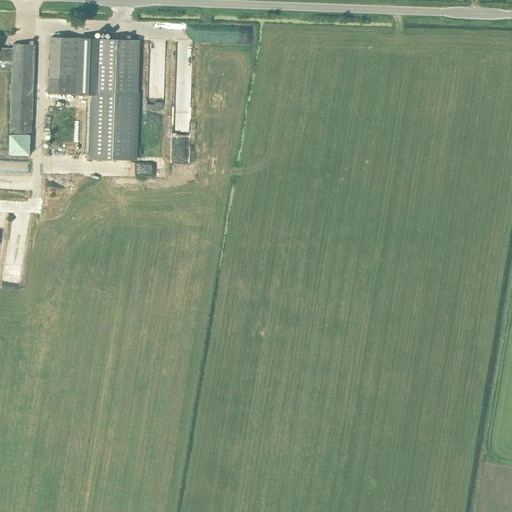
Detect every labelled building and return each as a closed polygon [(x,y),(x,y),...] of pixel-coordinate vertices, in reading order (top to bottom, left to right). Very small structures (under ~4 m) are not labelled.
[(201,29),(201,43),(241,44),(242,31),(201,29)] [(51,47),(49,94),(78,95),(91,95),(89,158),(136,160),(136,157),(138,109),(139,94),(137,93),(139,50),(139,40),(95,39),(80,38),(51,37),(51,47)] [(0,60),(12,61),(10,133),(32,134),(35,44),(13,44),(13,48),(0,47),(0,60)] [(150,45),(149,65),(164,65),(165,50),(157,49),(157,45),(150,45)] [(149,70),(148,107),(161,107),(162,78),(155,78),(155,71),(149,70)] [(190,165),(192,105),(173,104),(171,164),(190,165)] [(10,134),(9,155),(30,155),(30,134),(10,134)] [(46,216),(58,216),(59,198),(47,198),(46,216)]
